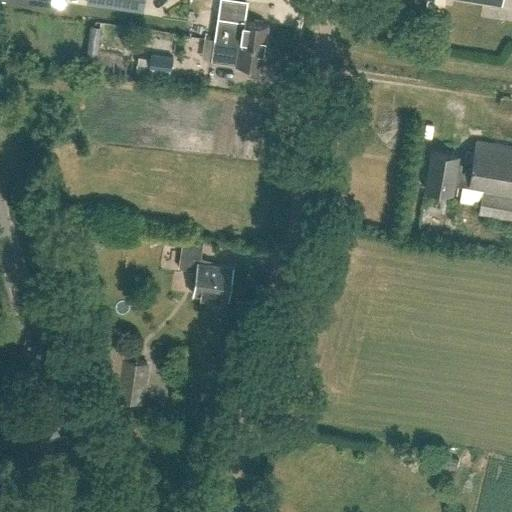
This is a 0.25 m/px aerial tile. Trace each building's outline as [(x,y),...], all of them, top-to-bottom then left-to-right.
[(142,11),(143,0),(86,0),(86,2),(142,11)] [(266,45),(269,23),(242,19),(242,20),(218,16),(215,38),(266,45)] [(85,63),(96,64),(102,19),(91,17),(85,63)] [(236,63),(262,67),(266,45),(215,38),(211,59),(236,63)] [(173,57),(151,53),(149,66),(170,70),(173,57)] [(147,75),(149,66),(150,58),(138,56),(135,73),(147,75)] [(511,146),(476,141),(470,173),(462,171),(463,163),(457,162),(459,154),(431,150),(425,188),(452,193),(452,190),(458,191),(460,183),(468,185),(482,188),(478,212),(511,217),(511,146)] [(228,298),(233,265),(200,260),(202,243),(183,240),(179,266),(197,269),(194,293),(228,298)] [(120,379),(147,383),(150,363),(123,359),(120,379)]
